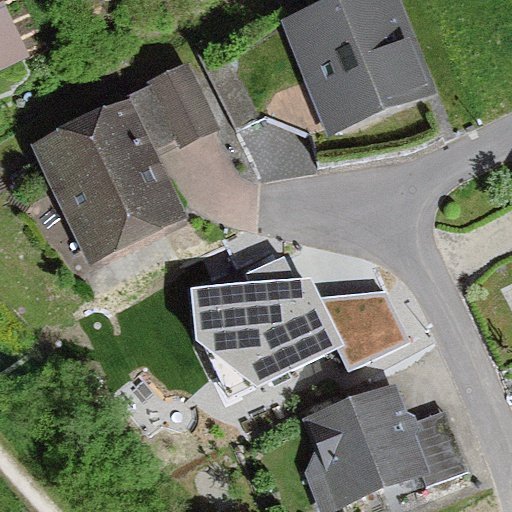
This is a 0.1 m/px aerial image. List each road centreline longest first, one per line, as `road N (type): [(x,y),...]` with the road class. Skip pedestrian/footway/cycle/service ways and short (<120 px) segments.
road 1 (residential): [(386,193),(511,498)]
road 2 (residential): [(386,193),(511,135)]
road 3 (residential): [(252,206),(328,205),(386,193)]
